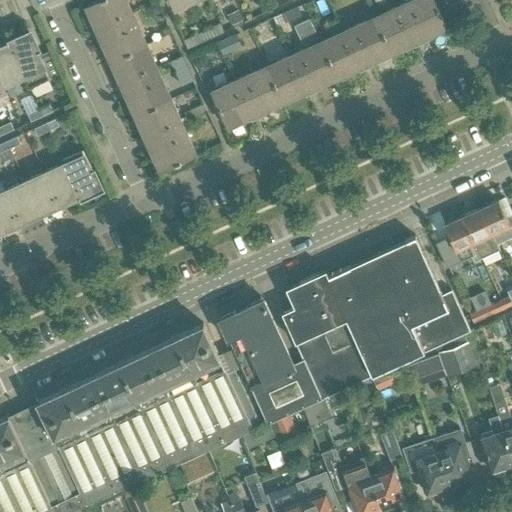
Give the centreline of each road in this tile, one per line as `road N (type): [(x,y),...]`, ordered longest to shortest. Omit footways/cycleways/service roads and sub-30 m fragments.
road 1 (residential): [(0,384),(511,149)]
road 2 (residential): [(147,200),(497,46)]
road 3 (residential): [(147,200),(53,0)]
road 4 (residential): [(0,268),(147,200)]
